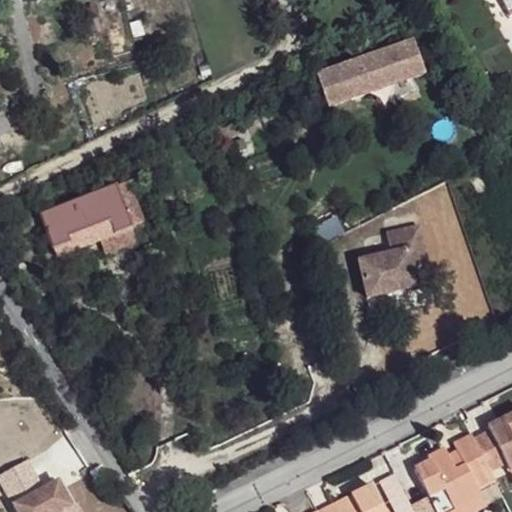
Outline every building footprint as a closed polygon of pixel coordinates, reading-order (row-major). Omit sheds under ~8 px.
[(511,0),(498,0),(507,18),(511,15),(511,0)] [(405,40),(312,85),(327,116),(386,88),(398,104),(417,89),(407,77),(422,71),(405,40)] [(147,163),(166,154),(160,143),(141,152),(147,163)] [(136,182),(90,199),(87,193),(77,197),(79,202),(38,218),(53,261),(51,262),(54,273),(73,265),(69,255),(98,244),(129,233),(134,246),(143,229),(130,191),(138,188),(136,182)] [(412,229),(379,237),(383,256),(351,263),(359,300),(410,289),(404,264),(420,261),(412,229)] [(129,233),(98,244),(102,258),(134,246),(129,233)] [(498,298),(482,309),(492,323),(507,311),(498,298)] [(465,443),(481,475),(497,467),(503,478),(511,473),(511,414),(479,432),(481,435),(465,443)] [(420,500),(425,511),(448,511),(472,501),(467,493),(485,485),(481,475),(465,443),(462,438),(444,447),(447,454),(450,459),(441,463),(438,458),(435,452),(418,461),(419,465),(406,471),(420,500)] [(447,454),(438,458),(441,463),(450,459),(447,454)] [(41,472),(9,493),(21,511),(66,511),(80,503),(63,476),(50,484),(41,472)] [(511,473),(503,478),(508,484),(511,482),(511,473)] [(374,511),(362,487),(312,511),(374,511)] [(425,511),(420,500),(403,508),(404,511),(425,511)] [(472,501),(448,511),(472,511),(477,510),(472,501)]
